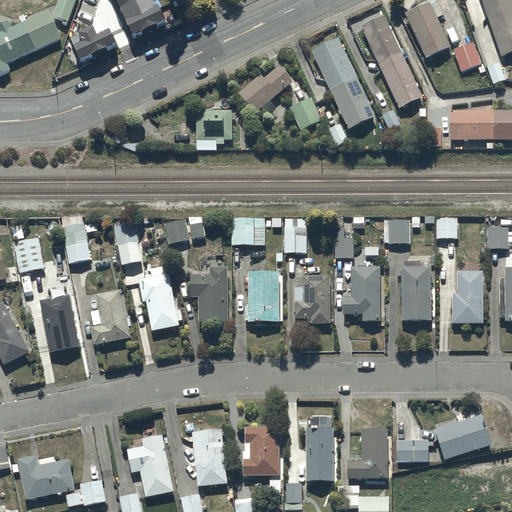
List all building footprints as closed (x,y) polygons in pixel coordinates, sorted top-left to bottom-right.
[(60,0),(53,18),(64,22),(63,26),(66,27),(76,0),(60,0)] [(75,28),(82,43),(126,23),(119,7),(135,0),(92,0),(100,16),(75,28)] [(172,1),(171,0),(139,0),(142,6),(150,2),(153,10),(172,1)] [(511,2),(511,0),(481,0),(502,59),(511,55),(511,2)] [(431,5),(406,16),(427,60),(452,49),(438,21),(444,18),(437,4),(432,7),(431,5)] [(0,34),(0,35),(0,77),(10,72),(7,66),(62,40),(49,13),(12,30),(9,24),(0,28),(0,34)] [(385,18),(361,29),(399,110),(423,100),(385,18)] [(339,40),(311,54),(349,131),(377,118),(339,40)] [(473,45),(454,52),(461,73),(481,66),(473,45)] [(500,65),(488,69),(494,86),(506,82),(500,65)] [(261,77),(238,95),(255,116),(293,84),(280,68),(264,81),(261,77)] [(311,100),(290,109),(301,133),(322,123),(311,100)] [(395,111),(382,117),(391,137),(404,132),(395,111)] [(197,112),(197,152),(217,152),(217,147),(225,147),(225,143),(232,143),(232,122),(236,122),(236,115),(232,115),(232,113),(197,112)] [(511,112),(450,113),(450,142),(511,141),(511,112)] [(340,126),(329,132),(336,149),(348,143),(340,126)] [(442,130),(426,129),(426,147),(441,148),(442,130)] [(122,138),(123,146),(143,145),(143,137),(122,138)] [(61,221),(70,266),(91,262),(83,217),(61,221)] [(190,220),(192,241),(206,239),(204,224),(202,225),(202,218),(190,220)] [(402,223),(389,223),(389,227),(385,227),(385,245),(389,245),(389,246),(411,246),(411,222),(410,222),(410,220),(402,220),(402,223)] [(458,220),(436,220),(436,241),(458,241),(458,220)] [(266,221),(232,221),(232,248),(266,247),(266,221)] [(306,221),(285,221),(285,256),(294,256),(294,257),(299,257),(299,255),(307,255),(307,238),(306,238),(306,221)] [(165,226),(169,246),(190,242),(186,222),(165,226)] [(138,284),(135,266),(143,265),(136,225),(115,229),(122,268),(125,286),(138,284)] [(12,229),(15,242),(25,240),(23,227),(12,229)] [(344,240),(344,229),(333,229),(333,241),(335,241),(335,261),(354,261),(354,240),(344,240)] [(508,230),(487,230),(487,251),(509,251),(509,243),(511,243),(511,233),(508,234),(508,230)] [(14,245),(20,276),(44,271),(39,240),(14,245)] [(147,304),(152,334),(180,329),(171,276),(166,277),(165,269),(151,272),(152,279),(139,282),(143,305),(147,304)] [(381,269),(352,269),(351,300),(344,300),(344,317),(363,317),(363,324),(381,324),(381,269)] [(431,269),(401,269),(403,323),(432,324),(431,269)] [(191,277),(191,299),(199,300),(199,325),(228,325),(228,270),(210,270),(210,277),(191,277)] [(511,270),(505,271),(505,305),(500,305),(500,320),(505,320),(505,324),(511,324),(511,270)] [(484,274),(458,274),(458,295),(453,295),(453,326),(483,326),(484,274)] [(280,275),(249,275),(250,307),(245,307),(246,323),(249,323),(249,325),(281,324),(280,275)] [(330,278),(302,278),(302,280),(297,280),(297,289),(295,289),(295,321),(309,321),(309,324),(312,324),(312,327),(331,327),(330,278)] [(91,330),(95,347),(132,340),(130,329),(132,328),(131,320),(128,321),(122,292),(96,297),(99,313),(92,315),(94,327),(102,326),(102,328),(91,330)] [(41,303),(50,355),(80,350),(71,297),(41,303)] [(0,358),(5,367),(30,354),(12,319),(13,318),(11,314),(10,315),(4,305),(0,307),(0,358)] [(465,423),(436,432),(445,463),(493,448),(483,418),(479,419),(477,413),(463,418),(465,423)] [(280,429),(246,429),(246,454),(243,454),(243,478),(280,478),(280,429)] [(333,430),(306,431),(307,484),(335,484),(333,430)] [(388,431),(362,431),(362,464),(348,464),(348,482),(389,481),(388,431)] [(193,435),(198,490),(228,486),(223,432),(193,435)] [(140,474),(145,500),(175,494),(164,438),(142,442),(143,449),(127,452),(132,476),(140,474)] [(430,442),(397,443),(398,464),(430,464),(430,442)] [(0,450),(0,472),(11,470),(7,449),(0,450)] [(57,464),(40,468),(39,468),(37,458),(18,462),(19,465),(12,467),(14,475),(20,474),(26,503),(58,496),(58,497),(62,496),(62,495),(75,493),(69,462),(57,464)] [(450,511),(498,504),(494,476),(476,479),(475,474),(461,476),(460,469),(443,472),(449,511),(450,511)] [(281,482),(270,482),(271,497),(281,497),(281,482)] [(84,507),(84,508),(106,505),(102,483),(81,486),(82,496),(80,497),(80,495),(66,497),(68,509),(84,507)] [(301,486),(287,486),(287,505),(285,505),(285,511),(287,511),(303,511),(303,502),(302,502),(301,486)] [(360,488),(339,488),(339,511),(359,511),(358,511),(389,511),(390,498),(360,499),(360,488)] [(120,499),(121,511),(141,511),(139,495),(120,499)] [(203,511),(200,495),(181,499),(183,511),(203,511)] [(235,506),(235,511),(258,511),(257,504),(256,500),(236,502),(236,506),(235,506)]
